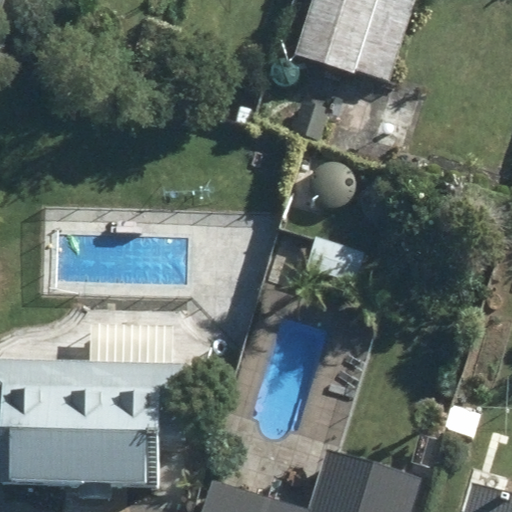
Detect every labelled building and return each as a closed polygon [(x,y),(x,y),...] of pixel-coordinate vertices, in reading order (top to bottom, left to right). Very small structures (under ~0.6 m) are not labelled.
[(0,0),(0,39),(3,40),(15,0),(0,0)] [(388,94),(417,0),(318,0),(294,73),(352,91),(355,83),(388,94)] [(303,112),(288,141),(318,155),(332,126),(303,112)] [(281,246),(266,293),(296,303),(311,254),(281,246)] [(196,382),(0,379),(0,456),(21,457),(21,476),(30,476),(29,511),(162,511),(166,478),(179,478),(179,459),(196,459),(196,382)] [(415,511),(421,495),(328,466),(312,511),(252,511),(212,499),(207,511),(415,511)]
